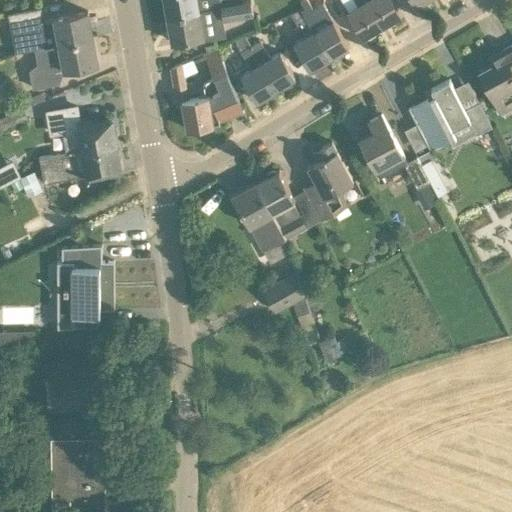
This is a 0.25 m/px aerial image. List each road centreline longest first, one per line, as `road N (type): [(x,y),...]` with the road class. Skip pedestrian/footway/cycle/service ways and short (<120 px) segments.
road 1 (residential): [(494,0),(157,191)]
road 2 (tertiary): [(184,511),(182,342),(157,191)]
road 3 (tertiary): [(157,191),(126,0)]
